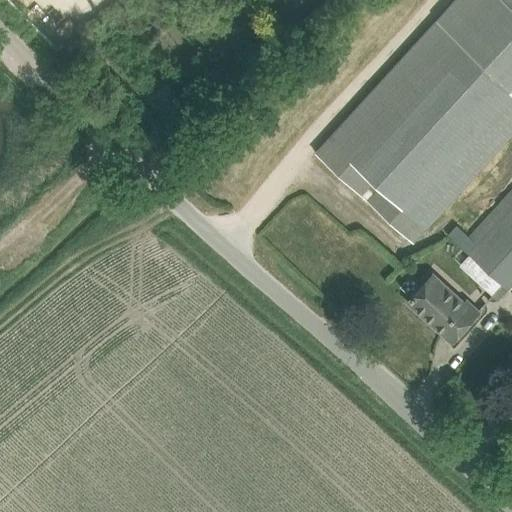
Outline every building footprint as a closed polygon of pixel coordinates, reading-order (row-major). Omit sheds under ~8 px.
[(511,0),(455,0),(316,153),(413,242),(511,132),(511,0)] [(458,224),(449,233),(470,253),(491,272),(503,283),(510,290),(511,291),(511,186),(469,234),(458,224)] [(433,273),(421,287),(408,302),(452,342),(479,311),(467,300),(465,302),(433,273)] [(480,288),(493,292),(497,280),(485,276),(480,288)] [(503,283),(492,294),(500,301),(510,290),(503,283)]
